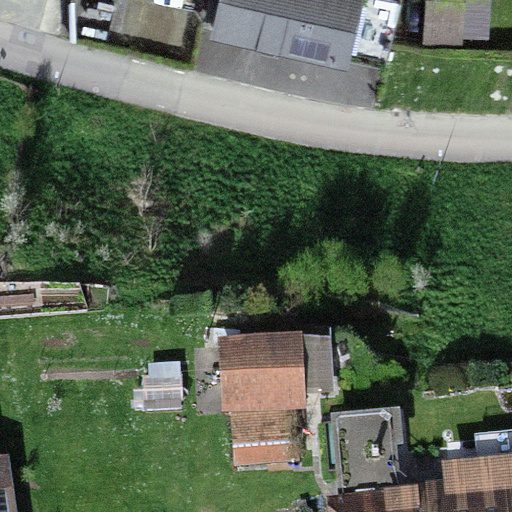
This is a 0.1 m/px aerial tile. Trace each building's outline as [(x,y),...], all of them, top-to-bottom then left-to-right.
[(220,0),(214,26),(384,62),(396,0),(220,0)] [(427,0),(426,39),(458,41),(459,0),(427,0)] [(233,410),(298,407),(294,342),(230,345),(233,410)] [(237,465),(296,460),(293,411),(233,416),(237,465)] [(395,419),(336,424),(344,511),(511,511),(511,466),(450,472),(454,511),(418,511),(418,499),(396,501),(391,445),(397,445),(395,419)] [(0,511),(9,511),(3,466),(0,466),(0,511)]
